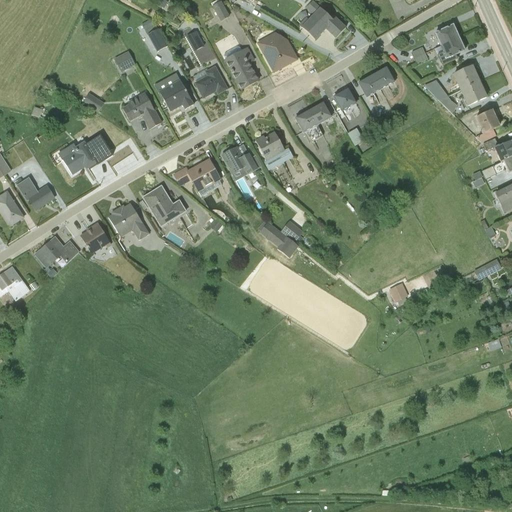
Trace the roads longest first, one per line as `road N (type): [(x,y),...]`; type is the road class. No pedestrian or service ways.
road 1 (residential): [(0,258),(145,168),(453,0)]
road 2 (track): [(208,511),(276,500),(511,508)]
